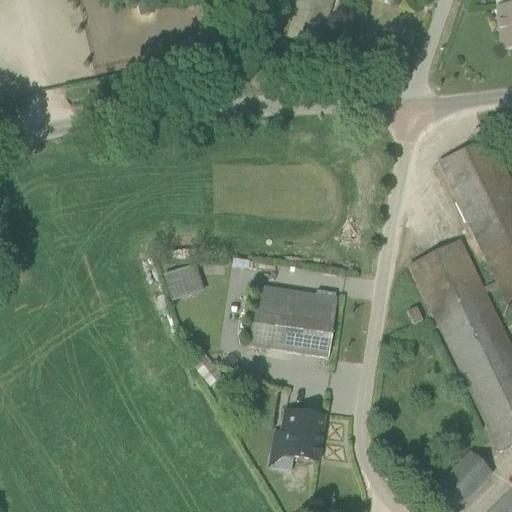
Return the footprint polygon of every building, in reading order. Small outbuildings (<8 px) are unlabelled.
[(299,0),(288,40),(317,49),(331,0),(345,0),(358,4),(359,0),(368,0),(389,6),(391,0),(299,0)] [(511,8),(496,11),(500,52),(511,51),(511,8)] [(511,180),(490,136),(440,160),(498,281),(484,288),(460,239),(410,264),(500,451),(511,445),(511,346),(486,292),(500,285),(511,309),(511,180)] [(328,361),(337,301),(316,298),(314,311),(255,302),(247,349),(328,361)] [(406,315),(413,328),(422,323),(416,310),(406,315)] [(203,355),(190,366),(209,389),(222,379),(203,355)] [(268,457),(284,460),(316,464),(323,419),(285,413),(282,436),(272,434),(268,457)] [(456,511),(491,475),(470,454),(426,501),(436,511),(456,511)] [(511,511),(511,492),(493,511),(511,511)] [(312,502),(308,502),(307,511),(322,511),(323,503),(312,502)]
